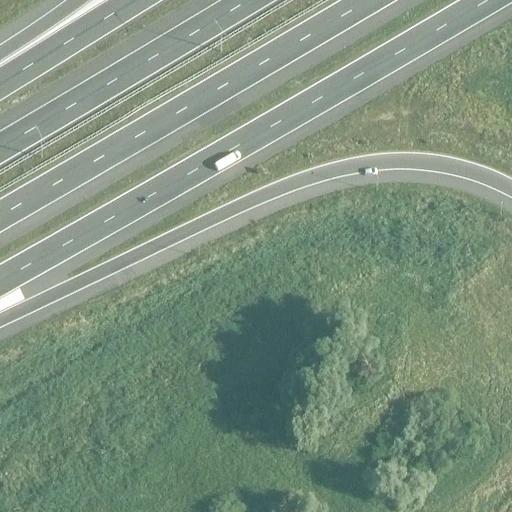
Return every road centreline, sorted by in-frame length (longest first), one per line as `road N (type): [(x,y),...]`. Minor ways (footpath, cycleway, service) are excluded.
road 1 (motorway): [(0,279),(485,0)]
road 2 (motorway): [(0,315),(319,173),(388,160),(450,167),(511,191)]
road 3 (motorway): [(0,216),(369,0)]
road 4 (motorway): [(250,0),(0,148)]
road 5 (motorway): [(140,0),(0,84)]
